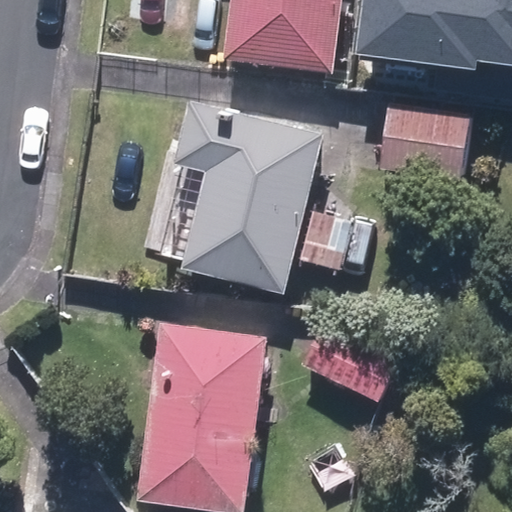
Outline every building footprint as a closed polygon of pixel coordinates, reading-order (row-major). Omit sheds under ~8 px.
[(230,0),(224,58),(330,71),(338,0),(230,0)] [(511,0),(361,0),(353,53),(433,65),(430,86),(511,98),(511,0)] [(467,119),(389,108),(380,173),(458,184),(467,119)] [(344,227),(301,218),(315,142),(187,117),(176,174),(195,178),(176,278),(285,299),(291,269),(334,278),(344,227)] [(320,326),(300,370),(376,405),(396,361),(320,326)] [(243,511),(266,344),(158,329),(135,505),(190,511),(243,511)]
